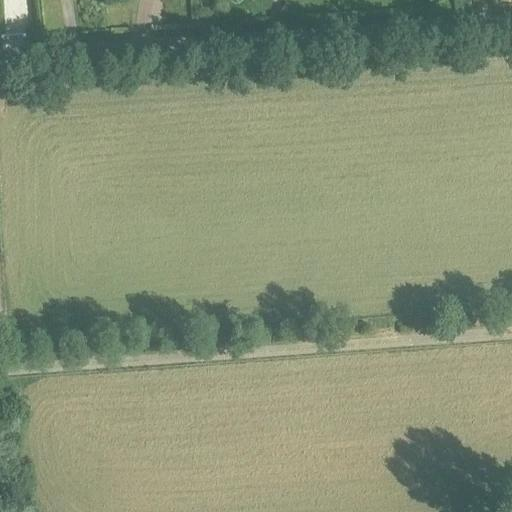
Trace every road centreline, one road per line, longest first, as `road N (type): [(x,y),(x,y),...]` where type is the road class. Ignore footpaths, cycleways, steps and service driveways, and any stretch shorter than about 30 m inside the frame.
road 1 (unknown): [(0,360),(511,319)]
road 2 (unclassified): [(0,61),(511,28)]
